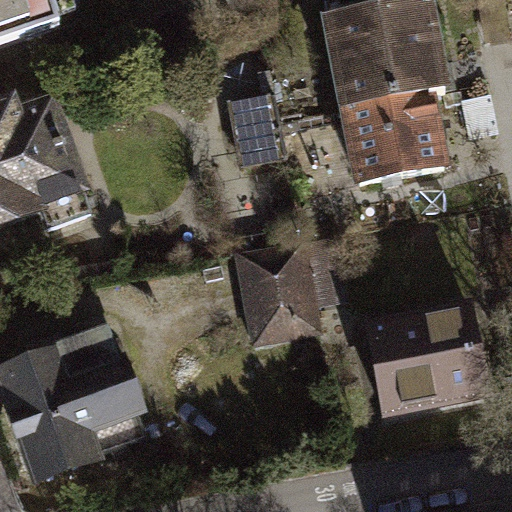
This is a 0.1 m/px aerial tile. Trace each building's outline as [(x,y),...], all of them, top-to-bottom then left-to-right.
[(0,0),(0,50),(61,29),(50,0),(0,0)] [(379,0),(377,0),(329,9),(348,111),(435,95),(445,93),(428,5),(382,14),(379,0)] [(435,95),(348,111),(361,187),(448,172),(435,95)] [(276,97),(233,106),(245,169),(288,161),(276,97)] [(13,106),(0,111),(0,232),(42,217),(47,232),(91,217),(52,107),(18,119),(13,106)] [(255,348),(321,336),(306,249),(239,260),(255,348)] [(475,307),(371,327),(389,416),(492,396),(475,307)] [(40,367),(1,381),(37,482),(100,460),(99,457),(146,440),(108,333),(59,350),(57,343),(34,350),(40,367)]
